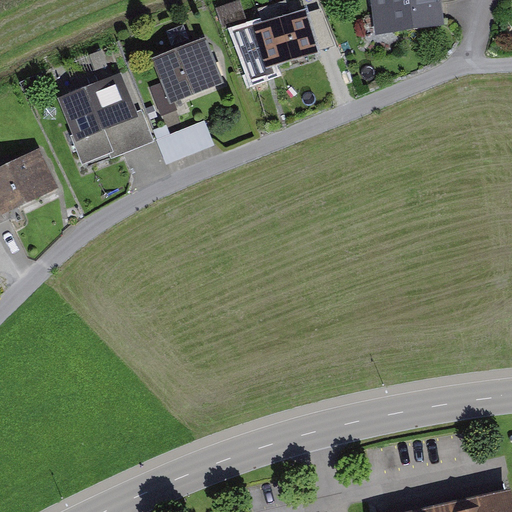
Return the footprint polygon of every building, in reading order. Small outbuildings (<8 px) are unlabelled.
[(446,0),(378,0),(383,31),(450,21),(446,0)] [(307,15),(255,33),(268,71),(320,54),(307,15)] [(208,43),(158,64),(174,103),(224,83),(208,43)] [(147,82),(162,114),(174,109),(159,77),(147,82)] [(138,117),(119,80),(71,105),(90,141),(138,117)] [(167,163),(216,144),(207,120),(158,139),(167,163)] [(59,189),(39,155),(0,176),(0,207),(6,218),(59,189)] [(511,511),(511,494),(510,487),(396,511),(511,511)]
